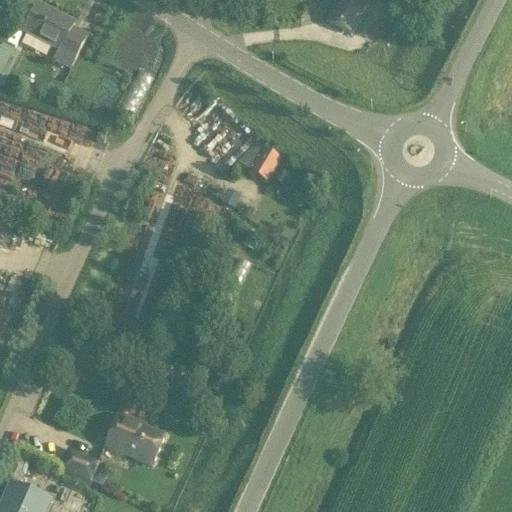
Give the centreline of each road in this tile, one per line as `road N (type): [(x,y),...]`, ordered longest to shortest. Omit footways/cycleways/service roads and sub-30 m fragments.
road 1 (unclassified): [(0,439),(78,260),(199,37)]
road 2 (unclassified): [(247,511),(400,175)]
road 3 (unclassified): [(391,143),(199,37)]
road 4 (unclassified): [(428,129),(499,0)]
